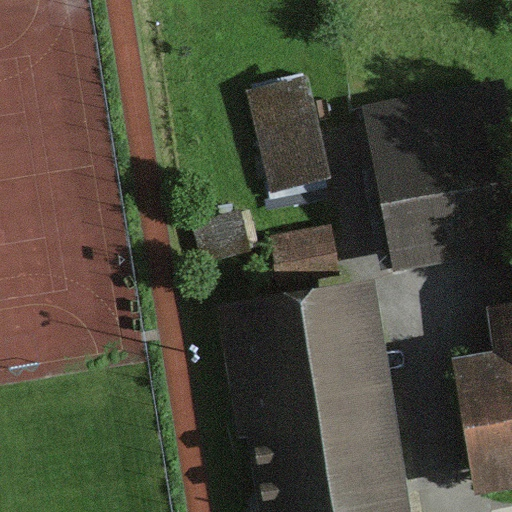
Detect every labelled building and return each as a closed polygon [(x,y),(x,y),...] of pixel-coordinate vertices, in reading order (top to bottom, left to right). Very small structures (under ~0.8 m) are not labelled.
[(310,94),(247,104),(263,204),(326,194),(310,94)] [(511,246),(491,116),(356,137),(379,282),(511,260),(511,246)] [(331,225),(270,236),(279,286),(340,275),(331,225)] [(384,511),(350,285),(221,304),(252,511),(384,511)] [(503,365),(449,374),(470,501),(511,494),(511,300),(493,304),(503,365)]
